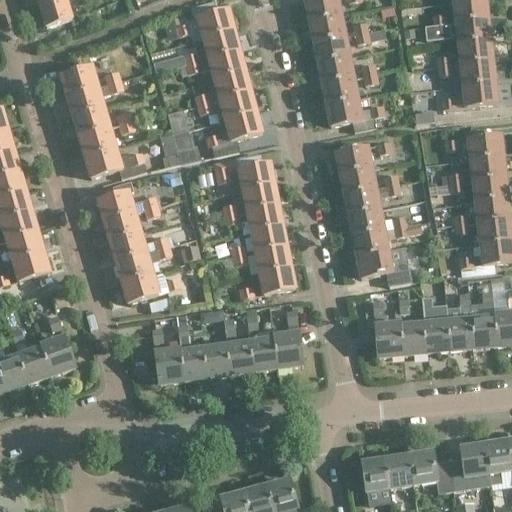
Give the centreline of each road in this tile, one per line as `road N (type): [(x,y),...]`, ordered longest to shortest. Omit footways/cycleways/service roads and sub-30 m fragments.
road 1 (residential): [(125,416),(3,0)]
road 2 (residential): [(259,0),(270,22),(348,416)]
road 3 (residential): [(140,442),(315,421)]
road 4 (residential): [(348,416),(511,399)]
